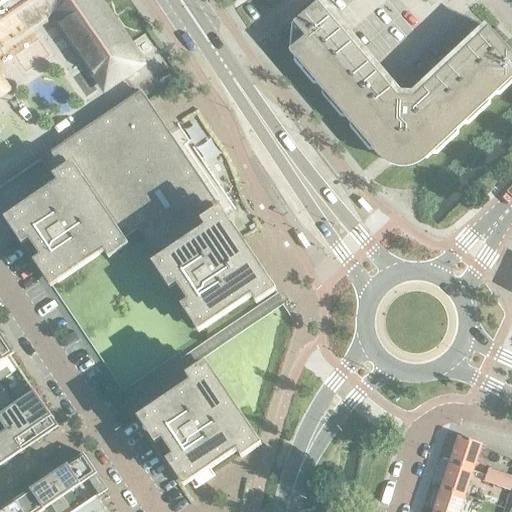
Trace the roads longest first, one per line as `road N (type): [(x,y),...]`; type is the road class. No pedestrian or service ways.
road 1 (secondary): [(381,284),(181,0)]
road 2 (residential): [(150,511),(0,281)]
road 3 (residential): [(394,511),(424,425),(463,410),(511,428)]
road 4 (tertiary): [(290,511),(326,414),(377,356)]
